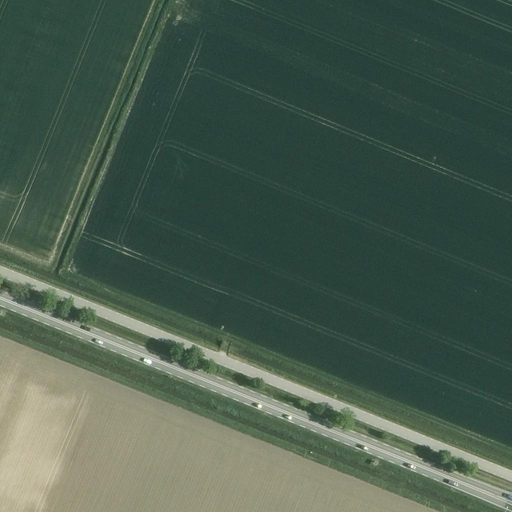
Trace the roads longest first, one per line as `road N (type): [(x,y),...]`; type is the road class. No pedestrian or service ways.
road 1 (unclassified): [(511,477),(0,272)]
road 2 (primary): [(511,503),(0,299)]
